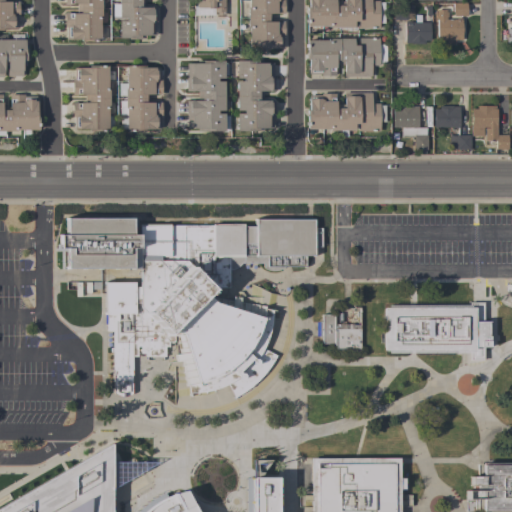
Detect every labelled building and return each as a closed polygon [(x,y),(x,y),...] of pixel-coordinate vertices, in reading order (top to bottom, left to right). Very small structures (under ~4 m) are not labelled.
[(0,0),(5,0),(5,2),(18,1),(18,16),(16,16),(16,28),(1,28),(1,30),(0,30),(0,0)] [(100,0),(100,18),(99,18),(99,41),(80,41),(80,39),(70,39),(65,39),(65,26),(64,27),(63,12),(68,12),(68,13),(76,13),(76,4),(64,4),(63,0),(100,0)] [(155,21),(154,21),(155,35),(149,35),(149,36),(144,36),(144,39),(126,39),(126,38),(118,38),(118,21),(124,20),(124,17),(118,17),(117,0),(143,0),(143,7),(155,7),(155,21)] [(224,0),(224,16),(216,16),(216,12),(213,12),(213,8),(207,8),(207,7),(196,7),(196,0),(224,0)] [(283,0),(283,13),(275,13),(275,14),(271,14),(271,22),(277,22),(277,21),(283,21),(283,36),(282,36),(282,48),(277,48),(277,49),(267,49),(267,50),(248,50),(248,27),(247,27),(247,7),(248,7),(248,0),(283,0)] [(328,27),(328,26),(305,26),(305,7),(307,7),(307,0),(334,0),(334,1),(343,1),(343,0),(370,0),(370,1),(378,1),(378,28),(356,28),(356,21),(353,21),(353,27),(328,27)] [(452,16),(452,3),(465,3),(465,16),(452,16)] [(393,20),(393,6),(412,6),(412,16),(413,16),(413,22),(410,22),(410,15),(406,15),(406,19),(393,20)] [(460,40),(443,40),(443,38),(436,38),(437,17),(436,17),(436,12),(436,10),(445,10),(445,12),(446,12),(446,17),(445,17),(445,19),(455,19),(455,18),(460,18),(460,40)] [(410,44),(410,43),(403,43),(404,21),(409,22),(429,22),(429,40),(423,40),(423,44),(410,44)] [(0,34),(6,34),(6,40),(11,40),(11,34),(22,34),(22,39),(24,39),(24,48),(25,48),(25,66),(21,66),(21,76),(6,76),(6,69),(7,69),(7,64),(3,64),(3,73),(2,73),(2,77),(0,77),(0,34)] [(328,40),(328,39),(338,39),(338,38),(353,38),(353,45),(356,45),(356,38),(378,38),(378,44),(384,44),(384,63),(378,63),(378,65),(370,65),(370,76),(343,76),(343,63),(334,63),(334,68),(333,68),(333,70),(334,70),(334,76),(320,76),(320,73),(308,73),(308,59),(305,59),(305,40),(328,40)] [(223,60),(223,78),(216,78),(216,81),(223,81),(222,110),(216,110),(216,113),(223,113),(223,131),(196,130),(196,128),(186,128),(186,114),(185,114),(185,100),(197,100),(197,91),(185,91),(185,77),(186,77),(186,63),(196,63),(196,61),(201,61),(201,60),(223,60)] [(257,60),(257,61),(272,62),(272,91),(261,91),(261,99),(273,100),(273,114),(272,128),(262,128),(262,131),(255,131),(255,130),(236,130),(236,113),(242,113),(242,110),(235,110),(235,81),(242,81),(242,77),(235,77),(235,60),(257,60)] [(107,88),(108,88),(108,108),(107,108),(107,131),(87,131),(87,128),(79,128),(79,129),(73,129),(73,117),(71,117),(71,102),(79,103),(79,102),(84,102),(84,94),(76,94),(71,94),(71,80),(73,80),(73,68),(77,68),(77,67),(87,67),(87,65),(107,65),(107,88)] [(125,108),(124,108),(124,88),(125,88),(125,65),(144,65),(144,67),(154,67),(154,70),(158,70),(158,80),(160,80),(160,94),(147,94),(147,102),(160,102),(160,117),(158,117),(158,128),(144,128),(144,131),(125,131),(125,108)] [(378,131),(356,131),(356,123),(353,123),(353,130),(346,130),(346,136),(339,136),(339,130),(329,130),(329,129),(306,128),(306,110),(308,110),(308,95),(320,95),(320,93),(334,93),(334,104),(343,104),(343,92),(370,92),(370,103),(378,103),(378,131)] [(15,129),(15,131),(3,131),(3,135),(0,135),(0,94),(1,94),(1,110),(9,110),(9,102),(10,102),(10,99),(9,99),(9,94),(23,94),(23,96),(33,96),(33,100),(36,100),(36,110),(37,110),(37,129),(15,129)] [(392,106),(397,106),(397,105),(411,106),(417,106),(416,127),(425,127),(425,135),(426,135),(426,149),(413,149),(413,137),(401,137),(400,127),(392,127),(392,106)] [(458,127),(452,127),(433,127),(433,108),(438,108),(438,105),(452,105),(452,106),(458,106),(458,127)] [(495,135),(507,135),(507,149),(494,149),(494,140),(484,140),(484,128),(488,128),(488,127),(482,127),(482,136),(470,136),(470,109),(476,109),(476,106),(494,106),(494,108),(495,108),(495,135)] [(469,149),(448,149),(448,135),(456,135),(469,135),(469,149)] [(131,218),(131,234),(138,234),(138,268),(66,269),(66,266),(64,262),(64,258),(64,255),(66,252),(55,251),(56,244),(59,244),(59,234),(66,234),(66,218),(131,218)] [(133,287),(139,287),(139,224),(169,224),(169,225),(212,225),(212,224),(243,224),(243,226),(255,226),(255,219),(313,219),(313,228),(320,228),(320,246),(313,246),(313,255),(304,255),(304,267),(283,267),(278,270),(274,271),(270,271),(266,270),(263,268),(262,267),(262,263),(240,263),(237,266),(233,269),(228,269),(228,288),(214,287),(208,295),(213,300),(213,297),(231,300),(232,296),(239,297),(238,302),(263,306),(263,308),(270,309),(270,316),(269,326),(267,336),(262,348),(275,355),(272,361),(265,372),(257,380),(250,386),(241,393),(233,397),(226,384),(224,385),(213,389),(204,391),(196,392),(188,393),(187,385),(184,385),(179,360),(176,361),(175,354),(178,354),(175,336),(173,336),(173,342),(167,342),(167,346),(164,346),(164,356),(144,356),(144,353),(136,353),(136,357),(131,357),(131,393),(128,395),(125,396),(122,396),(119,396),(115,395),(112,393),(112,351),(109,351),(109,348),(111,348),(111,331),(105,331),(105,313),(104,313),(104,282),(133,282),(133,287)] [(473,307),(473,321),(487,321),(487,336),(473,336),(473,350),(383,350),(383,308),(473,307)] [(359,350),(332,350),(332,344),(321,344),(321,337),(318,336),(315,336),(315,322),(318,322),(318,321),(321,321),(321,314),(333,314),(333,328),(359,329),(359,350)] [(108,511),(0,511),(0,506),(108,444),(108,511)] [(398,458),(398,478),(403,478),(403,489),(398,489),(398,511),(310,511),(310,459),(398,458)] [(141,511),(143,510),(148,506),(154,502),(161,498),(167,495),(171,494),(170,493),(177,491),(182,490),(190,505),(193,511),(249,511),(249,510),(249,478),(249,477),(250,477),(250,467),(250,459),(268,459),(256,477),(274,477),(274,510),(274,511),(141,511)] [(480,464),(480,465),(511,464),(511,511),(480,511),(465,511),(465,491),(474,491),(474,485),(470,485),(470,476),(475,476),(475,464),(480,464)]
